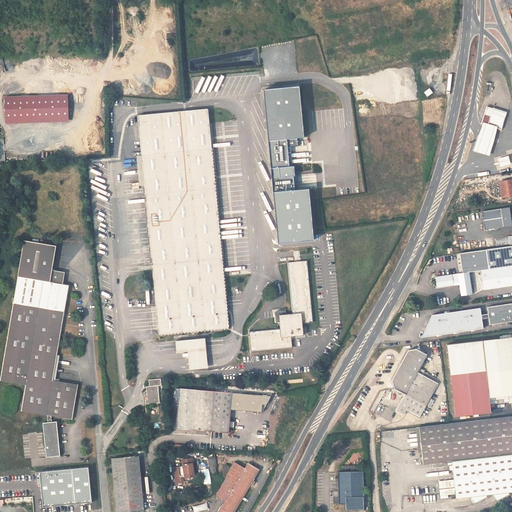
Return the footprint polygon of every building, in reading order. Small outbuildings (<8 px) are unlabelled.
[(296,83),(260,87),(269,167),(290,164),(287,134),(302,132),(296,83)] [(433,95),(429,90),(424,93),(428,98),(433,95)] [(9,123),(66,120),(65,95),(8,97),(9,123)] [(145,113),(162,337),(235,330),(216,107),(145,113)] [(502,113),(485,108),(484,111),(484,112),(480,124),(495,129),(499,130),(504,117),(502,113)] [(495,129),(482,125),(477,136),(472,152),(488,157),(492,141),(495,129)] [(510,160),(499,162),(500,169),(511,167),(510,160)] [(301,185),(316,183),(315,175),(296,177),(298,188),(301,188),(301,185)] [(511,195),(511,180),(499,183),(500,186),(502,186),(503,197),(511,195)] [(483,228),(510,224),(508,206),(480,210),(483,228)] [(511,236),(495,238),(496,246),(511,244),(511,236)] [(50,387),(68,281),(59,281),(60,271),(50,270),(54,246),(21,240),(0,365),(0,378),(24,382),(19,408),(45,412),(45,419),(36,421),(39,456),(58,454),(55,419),(50,419),(49,413),(71,416),(75,390),(50,387)] [(107,257),(115,256),(113,243),(106,243),(107,257)] [(308,313),(301,330),(315,328),(315,323),(326,322),(321,260),(302,261),(306,312),(308,313)] [(485,289),(511,285),(511,265),(482,270),(485,289)] [(463,295),(473,294),(470,272),(438,277),(439,287),(455,284),(454,282),(461,281),(463,295)] [(489,313),(489,317),(491,326),(511,322),(511,304),(488,308),(489,313)] [(482,318),(482,314),(481,307),(433,314),(423,337),(484,328),(482,318)] [(262,350),(293,347),(301,330),(308,313),(306,312),(306,313),(290,314),(291,329),(261,331),(262,350)] [(315,328),(301,330),(293,347),(303,347),(303,336),(315,335),(315,328)] [(511,336),(445,345),(453,417),(489,413),(488,405),(487,397),(511,394),(511,336)] [(422,372),(422,370),(418,368),(425,354),(414,348),(406,351),(390,380),(393,390),(402,395),(394,411),(402,416),(404,411),(418,418),(436,384),(421,375),(422,372)] [(148,403),(162,402),(161,384),(165,384),(165,377),(152,378),(152,385),(149,385),(150,398),(148,398),(148,403)] [(225,433),(231,428),(235,393),(181,387),(178,428),(225,433)] [(511,394),(487,397),(488,405),(511,402),(511,394)] [(381,416),(391,421),(396,414),(379,403),(375,410),(382,414),(381,416)] [(511,415),(472,420),(448,423),(416,427),(420,465),(449,461),(453,499),(467,498),(467,499),(469,504),(482,498),(482,496),(489,495),(489,497),(491,502),(505,496),(505,493),(511,493),(511,494),(511,495),(511,415)] [(141,454),(113,457),(118,511),(146,509),(141,454)] [(194,459),(185,460),(187,478),(196,477),(194,459)] [(220,474),(226,477),(216,495),(228,501),(221,511),(236,511),(262,469),(251,463),(248,468),(236,461),(233,466),(226,463),(220,474)] [(204,485),(211,484),(207,465),(200,466),(204,485)] [(346,510),(364,510),(362,471),(337,473),(339,505),(346,505),(346,510)]
